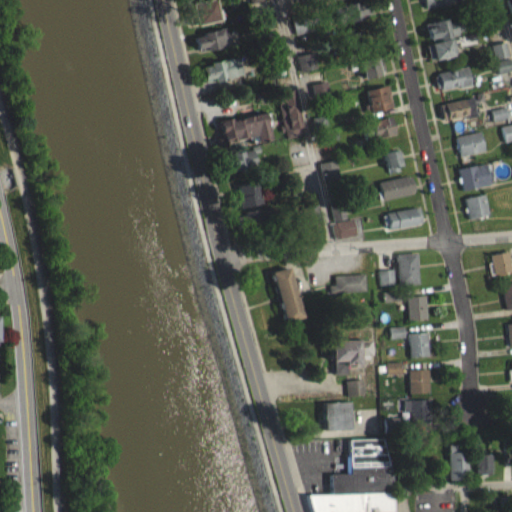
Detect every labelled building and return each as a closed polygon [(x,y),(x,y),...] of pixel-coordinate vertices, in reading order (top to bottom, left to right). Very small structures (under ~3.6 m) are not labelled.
[(185,5),(190,24),(195,23),(195,25),(218,19),(213,0),(203,0),(190,3),(190,4),(185,5)] [(265,19),(261,0),(248,0),(252,21),(265,19)] [(361,0),(335,6),(339,23),(369,16),(366,0),(361,0)] [(464,7),(462,0),(421,0),(424,14),(464,7)] [(308,12),(291,15),(295,33),(312,29),(308,12)] [(445,17),(425,22),(429,39),(437,37),(437,40),(449,37),(449,36),(458,34),(456,26),(448,28),(445,17)] [(193,37),(196,48),(199,47),(200,50),(228,43),(224,27),(202,32),(202,35),(193,37)] [(254,32),(257,46),(274,43),(271,28),(254,32)] [(361,30),(365,50),(348,54),(343,34),(361,30)] [(453,38),(425,45),(429,59),(434,58),(434,60),(452,55),(452,54),(457,52),(453,38)] [(490,44),(504,40),(508,54),(494,58),(490,44)] [(507,63),(504,48),(490,51),(493,65),(507,63)] [(312,50),(316,66),(299,70),(296,54),(312,50)] [(201,67),(205,82),(243,73),(239,56),(231,58),(231,56),(209,61),(210,65),(201,67)] [(358,60),(375,56),(380,75),(363,78),(358,60)] [(494,60),(508,57),(511,68),(498,72),(494,60)] [(295,62),(299,78),(315,74),(312,58),(295,62)] [(496,80),(511,77),(508,64),(494,68),(496,80)] [(434,76),(437,75),(437,72),(466,65),(471,83),(459,86),(459,84),(440,88),(440,86),(436,86),(434,76)] [(325,79),(311,83),(315,97),(329,94),(325,79)] [(387,84),(392,106),(370,112),(364,90),(387,84)] [(292,87),(282,90),(283,96),(277,98),(282,123),(279,124),(280,129),(284,129),(286,136),(302,132),(292,87)] [(327,102),(325,87),(312,89),(314,103),(327,102)] [(472,96),(476,114),(466,117),(465,113),(443,119),(439,104),(472,96)] [(489,109),(505,105),(507,116),(492,120),(489,109)] [(219,119),(233,115),(233,119),(263,112),(269,138),(252,142),(250,135),(218,143),(216,135),(221,134),(220,128),(221,128),(219,119)] [(491,128),(506,125),(504,113),(489,116),(491,128)] [(324,114),(312,116),(314,128),(327,125),(324,114)] [(361,122),(390,115),(394,132),(365,139),(361,122)] [(500,125),(511,122),(511,138),(504,140),(500,125)] [(335,129),(336,137),(331,138),(332,142),(321,144),(318,133),(335,129)] [(454,136),(479,130),(483,149),(459,154),(454,136)] [(396,148),(383,151),(388,172),(398,169),(397,165),(400,164),(396,148)] [(242,150),(242,151),(251,149),(255,163),(246,166),(246,167),(234,170),(233,169),(224,171),(221,158),(230,155),(230,153),(242,150)] [(335,158),(319,162),(323,179),(339,176),(335,158)] [(484,162),(473,165),(473,164),(458,168),(463,189),(489,183),(484,162)] [(318,170),(323,188),(338,183),(334,166),(318,170)] [(414,189),(409,190),(409,193),(381,199),(377,181),(405,175),(406,176),(411,175),(414,189)] [(237,197),(239,207),(260,203),(256,181),(238,185),(240,196),(237,197)] [(463,197),(483,192),(488,213),(468,218),(463,197)] [(316,198),(320,217),(304,221),(300,202),(316,198)] [(342,201),(345,217),(333,219),(330,203),(342,201)] [(235,215),(238,227),(246,225),(248,230),(270,225),(269,221),(277,219),(274,204),(243,211),(244,213),(235,215)] [(386,212),(417,205),(420,221),(389,228),(386,212)] [(308,230),(321,227),(316,210),(304,214),(308,230)] [(351,217),(355,232),(334,237),(330,222),(351,217)] [(355,241),(351,225),(330,230),(334,246),(355,241)] [(489,254),(506,250),(511,270),(494,274),(489,254)] [(396,254),(416,252),(418,283),(399,284),(396,254)] [(270,271),(287,267),(301,317),(284,322),(270,271)] [(378,268),(392,268),(393,283),(379,283),(378,268)] [(333,274),(334,284),(329,284),(329,291),(365,289),(364,273),(333,274)] [(377,276),(378,291),(392,290),(392,276),(377,276)] [(511,282),(511,306),(504,308),(500,284),(511,282)] [(397,289),(398,300),(382,301),(381,291),(397,289)] [(424,294),(426,318),(408,319),(406,295),(424,294)] [(403,325),(404,335),(389,337),(387,327),(403,325)] [(426,330),(428,355),(409,356),(408,331),(426,330)] [(369,341),(369,354),(368,354),(368,359),(357,359),(357,365),(346,365),(346,372),(333,373),(333,362),(331,362),(330,343),(369,341)] [(400,360),(400,372),(385,373),(385,361),(400,360)] [(400,368),(384,369),(384,381),(400,380),(400,368)] [(427,368),(428,391),(408,392),(408,368),(427,368)] [(361,377),(363,392),(347,394),(345,379),(361,377)] [(345,402),(362,401),(361,385),(344,387),(345,402)] [(427,398),(429,421),(410,422),(410,410),(403,410),(402,399),(427,398)] [(323,402),(348,401),(349,428),(324,430),(323,402)] [(397,416),(382,417),(384,432),(399,430),(397,416)] [(501,435),(501,449),(510,448),(509,434),(501,435)] [(306,495),(310,511),(392,511),(392,479),(380,438),(348,438),(350,473),(330,474),(330,495),(306,495)] [(447,444),(449,479),(462,478),(461,474),(467,474),(466,449),(457,449),(456,443),(447,444)] [(472,449),(473,457),(475,457),(476,473),(491,472),(489,452),(483,453),(483,449),(472,449)] [(500,494),(510,494),(510,507),(500,508),(500,494)]
